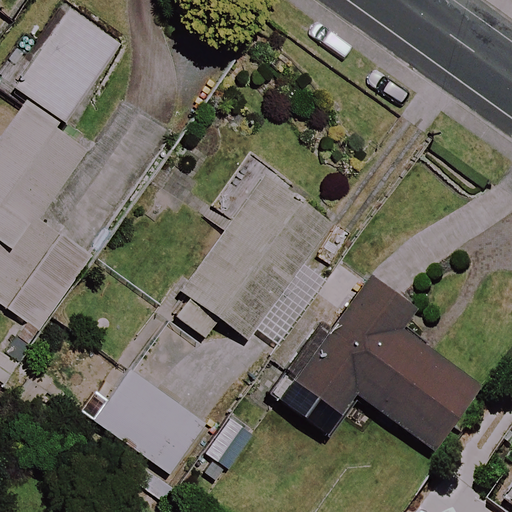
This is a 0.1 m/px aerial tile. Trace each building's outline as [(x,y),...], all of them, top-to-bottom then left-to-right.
[(111,46),(60,10),(34,47),(28,42),(0,82),(0,91),(20,106),(0,133),(0,307),(34,332),(86,258),(32,220),(81,149),(52,129),(111,46)] [(198,339),(212,319),(244,342),(251,331),(274,348),(321,282),(297,265),(322,230),(255,183),(163,314),(198,339)] [(405,315),(355,276),(262,398),(320,442),(352,399),(423,453),(471,391),(392,331),(405,315)] [(0,382),(12,365),(0,356),(0,382)] [(199,426),(124,374),(90,423),(165,474),(199,426)]
